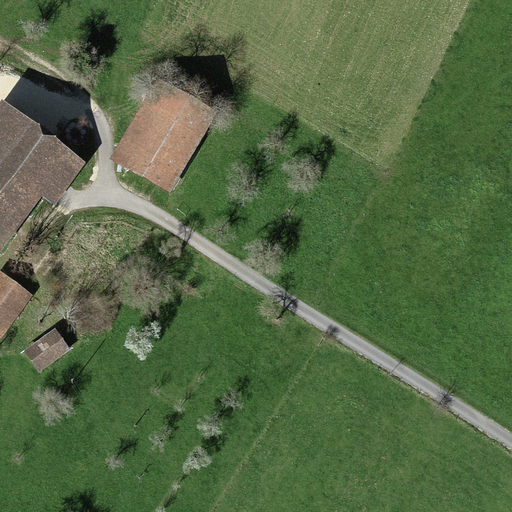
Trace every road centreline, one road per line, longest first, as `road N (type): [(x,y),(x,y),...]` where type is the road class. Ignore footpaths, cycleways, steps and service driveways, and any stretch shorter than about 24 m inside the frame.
road 1 (track): [(511,449),(125,200),(73,203)]
road 2 (track): [(0,44),(49,67),(103,127),(104,201)]
